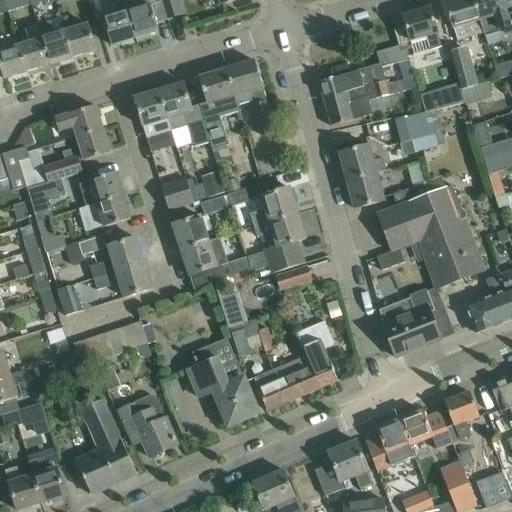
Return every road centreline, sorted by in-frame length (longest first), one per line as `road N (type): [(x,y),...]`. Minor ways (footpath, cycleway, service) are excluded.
road 1 (unclassified): [(388,398),(284,30)]
road 2 (tertiary): [(137,511),(388,398)]
road 3 (residential): [(174,289),(112,81)]
road 4 (residential): [(112,81),(284,30)]
road 5 (tertiary): [(388,398),(511,344)]
